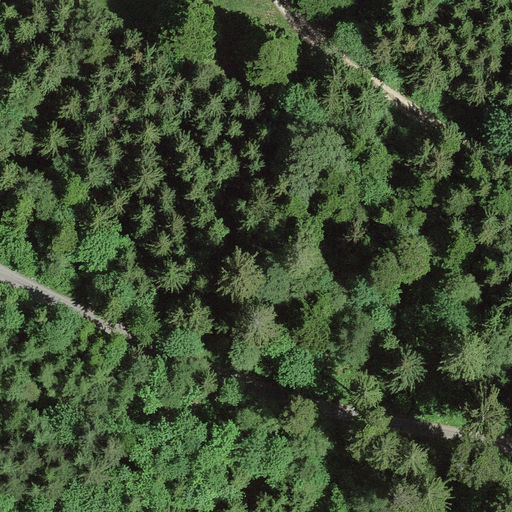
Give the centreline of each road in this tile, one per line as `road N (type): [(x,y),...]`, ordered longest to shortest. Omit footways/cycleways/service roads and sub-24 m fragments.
road 1 (unclassified): [(0,271),(135,336),(334,410),(511,451)]
road 2 (track): [(280,0),(368,80),(511,174)]
